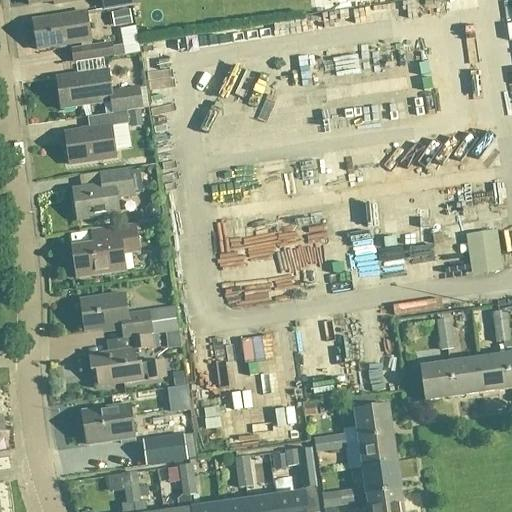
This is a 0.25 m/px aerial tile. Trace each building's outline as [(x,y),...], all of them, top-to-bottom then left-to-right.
[(130,0),(100,0),(102,13),(125,9),(132,8),(130,0)] [(112,57),(111,46),(90,48),(85,16),(32,23),(36,53),(80,46),(80,50),(69,51),(71,64),(112,58),(112,57)] [(111,116),(125,114),(140,112),(140,110),(137,90),(137,89),(109,93),(106,73),(55,80),(59,112),(110,104),(111,116)] [(125,114),(111,116),(85,120),(87,132),(63,135),(67,167),(114,160),(110,130),(127,127),(125,114)] [(132,194),(128,172),(98,177),(100,189),(72,193),(76,223),(118,217),(115,197),(132,194)] [(155,220),(159,215),(158,209),(153,206),(148,207),(144,211),(145,217),(149,221),(155,220)] [(73,251),(78,280),(124,273),(121,255),(137,252),(133,227),(90,234),(92,248),(73,251)] [(471,272),(503,270),(501,230),(469,231),(471,272)] [(431,247),(410,248),(411,270),(433,269),(431,247)] [(363,280),(384,274),(378,251),(357,256),(363,280)] [(152,337),(149,315),(148,314),(127,317),(124,297),(81,303),(85,335),(122,330),(123,341),(148,338),(152,337)] [(157,336),(178,333),(175,309),(149,312),(149,315),(152,337),(157,336)] [(496,332),(508,330),(506,316),(494,317),(496,332)] [(451,336),(449,321),(435,323),(437,338),(451,336)] [(506,360),(510,392),(511,391),(511,344),(510,344),(508,330),(496,332),(498,346),(504,345),(506,360)] [(451,336),(437,338),(439,353),(454,351),(451,336)] [(148,338),(123,341),(115,342),(117,355),(89,359),(91,375),(97,374),(99,389),(166,380),(164,363),(137,367),(135,353),(150,351),(148,338)] [(355,376),(354,353),(335,355),(335,356),(325,356),(327,378),(355,376)] [(510,392),(506,360),(477,363),(482,395),(510,392)] [(449,367),(454,399),(482,395),(477,363),(449,367)] [(454,399),(449,367),(421,371),(425,403),(454,399)] [(336,399),(360,396),(358,383),(334,386),(336,399)] [(272,408),(284,407),(282,387),(270,388),(272,408)] [(130,408),(83,415),(88,447),(122,442),(135,440),(134,437),(130,408)] [(389,410),(377,412),(356,414),(359,432),(344,434),(345,439),(331,441),(332,453),(347,451),(346,445),(360,443),(393,438),(389,410)] [(193,437),(143,444),(146,468),(188,463),(196,462),(193,437)] [(364,471),(397,466),(393,438),(360,443),(364,471)] [(332,453),(331,441),(316,443),(318,455),(332,453)] [(310,451),(286,455),(288,469),(301,467),(304,492),(316,490),(310,451)] [(233,460),(235,475),(250,473),(248,458),(233,460)] [(368,499),(401,494),(397,466),(364,471),(368,497),(368,499)] [(180,470),(182,484),(194,483),(192,468),(180,470)] [(238,491),(244,490),(252,489),(250,473),(235,475),(238,491)] [(135,474),(121,476),(123,491),(137,489),(135,474)] [(179,511),(192,511),(190,498),(196,497),(194,483),(182,484),(184,499),(178,503),(179,511)] [(140,504),(137,489),(123,491),(125,506),(121,507),(121,511),(134,511),(133,505),(140,504)] [(335,494),(337,509),(353,507),(350,492),(335,494)] [(320,496),(323,511),(335,509),(337,509),(335,494),(320,496)] [(354,511),(360,511),(370,511),(369,511),(403,511),(401,494),(368,499),(368,497),(353,499),(354,511)] [(307,511),(306,496),(277,500),(278,511),(307,511)] [(249,504),(249,511),(278,511),(277,500),(249,504)]
